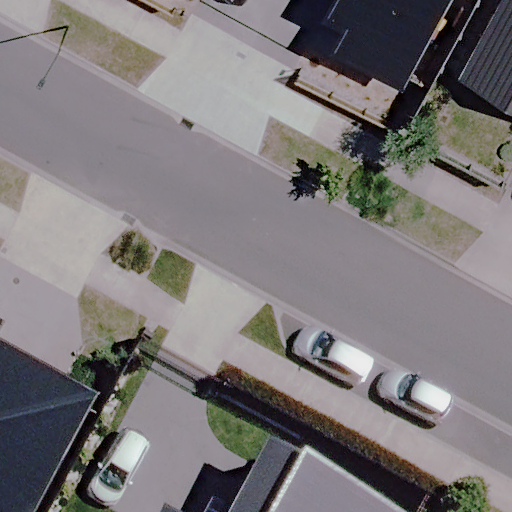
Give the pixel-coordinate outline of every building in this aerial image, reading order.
[(345,171),(421,0),(202,0),(196,15),(163,0),(48,0),(0,108),(0,137),(146,203),(121,260),(342,358),(412,201),(345,171)] [(511,65),(511,0),(506,0),(480,47),(511,65)] [(511,300),(511,230),(471,210),(392,375),(460,408),(511,300)] [(0,511),(26,511),(89,396),(0,348),(0,511)] [(226,511),(382,511),(261,447),(226,511)]
